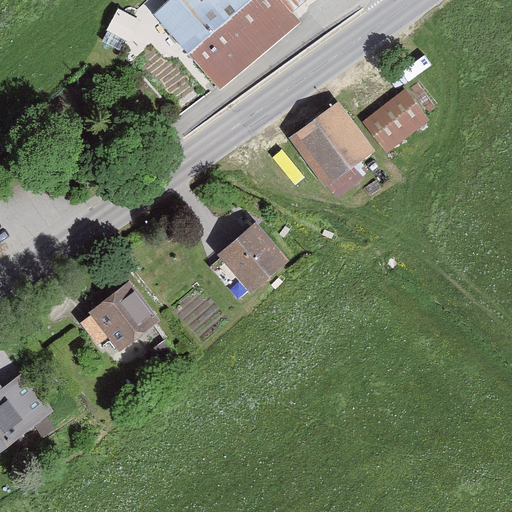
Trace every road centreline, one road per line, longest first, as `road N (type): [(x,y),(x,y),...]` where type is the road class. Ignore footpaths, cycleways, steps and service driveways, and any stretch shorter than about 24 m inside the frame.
road 1 (secondary): [(42,260),(411,0)]
road 2 (residential): [(42,260),(57,215),(352,0)]
